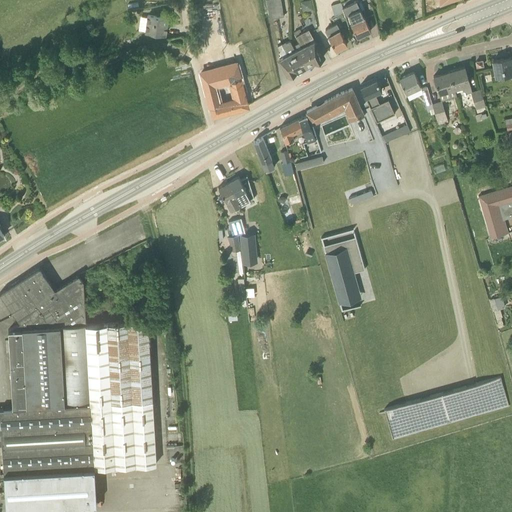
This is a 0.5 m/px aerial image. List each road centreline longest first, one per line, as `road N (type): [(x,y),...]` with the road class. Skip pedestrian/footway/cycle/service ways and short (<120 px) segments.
road 1 (secondary): [(0,268),(216,143)]
road 2 (secondary): [(216,143),(421,38)]
road 3 (unknown): [(0,130),(193,62)]
road 4 (residential): [(216,143),(183,0)]
